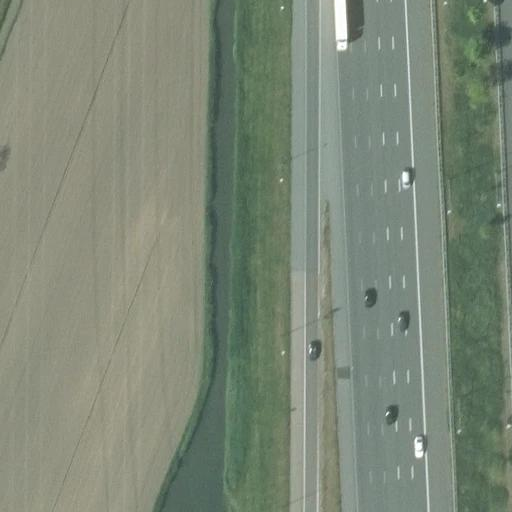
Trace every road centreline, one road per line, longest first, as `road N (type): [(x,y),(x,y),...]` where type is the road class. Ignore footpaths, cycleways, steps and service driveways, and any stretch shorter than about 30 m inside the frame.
road 1 (motorway): [(372,0),(394,511)]
road 2 (motorway): [(313,0),(310,511)]
